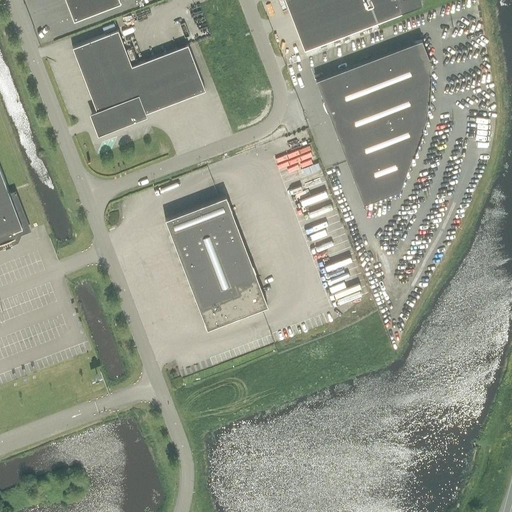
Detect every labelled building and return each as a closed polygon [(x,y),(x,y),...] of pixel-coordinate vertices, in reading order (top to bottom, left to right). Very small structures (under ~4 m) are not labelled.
[(65,0),(74,20),(121,2),(119,0),(65,0)] [(286,0),(305,49),(422,5),(421,0),(286,0)] [(118,29),(73,46),(97,109),(93,110),(90,112),(98,134),(105,131),(147,115),(146,112),(205,89),(188,43),(132,65),(118,29)] [(428,57),(421,39),(316,79),(363,203),(401,189),(413,156),(414,157),(424,130),(423,129),(427,116),(428,102),(430,103),(432,74),(429,74),(430,57),(428,57)] [(0,241),(15,236),(13,230),(22,226),(9,192),(0,168),(0,241)] [(207,327),(260,307),(268,304),(226,194),(165,217),(207,327)]
